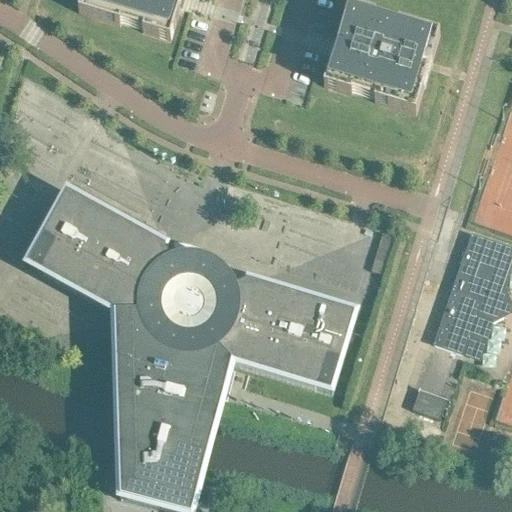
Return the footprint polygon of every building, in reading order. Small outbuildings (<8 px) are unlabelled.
[(83,0),(79,15),(120,28),(121,24),(144,31),(143,34),(171,43),(180,12),(176,11),(179,0),(83,0)] [(398,27),(375,20),(376,17),(348,9),(339,40),(342,41),(337,59),(333,58),(324,89),(352,97),(353,94),(375,101),(374,104),(416,117),(424,89),(414,87),(422,61),(432,64),(440,36),(399,24),(398,27)] [(246,287),(237,291),(233,284),(227,287),(223,280),(227,276),(219,269),(209,263),(199,260),(190,260),(179,260),(170,263),(166,254),(167,254),(168,253),(68,197),(28,270),(125,323),(116,339),(118,425),(119,502),(156,511),(194,511),(211,449),(232,367),(331,398),(355,318),(246,285),(245,287),(246,287)] [(434,348),(461,357),(467,339),(485,345),(492,325),(503,320),(498,308),(509,303),(504,292),(511,271),(511,270),(511,251),(472,238),(434,348)] [(104,354),(111,343),(92,331),(85,342),(104,354)] [(419,393),(413,412),(441,422),(447,403),(419,393)]
